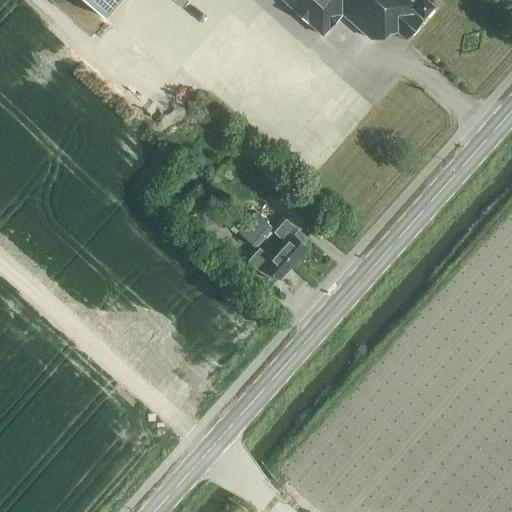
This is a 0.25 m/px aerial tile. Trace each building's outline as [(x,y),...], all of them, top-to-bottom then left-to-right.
[(88,0),(104,14),(117,0),(88,0)] [(406,36),(433,5),(427,0),(283,0),(323,35),(342,14),(370,39),(388,20),(406,36)] [(274,228),(256,211),(238,231),(256,248),(274,228)] [(280,234),(272,244),(294,264),(308,248),(302,244),(307,239),(286,220),(276,231),(280,234)] [(250,261),(262,271),(271,279),(275,274),(280,279),(294,264),(272,244),(264,252),(261,248),(250,261)]
